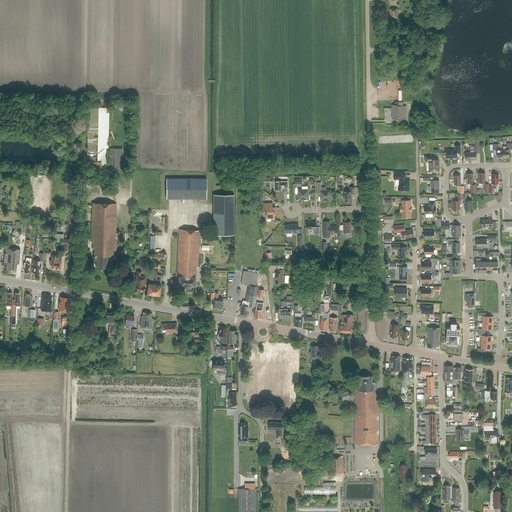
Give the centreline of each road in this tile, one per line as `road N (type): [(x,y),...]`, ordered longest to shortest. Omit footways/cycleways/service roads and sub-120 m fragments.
road 1 (unclassified): [(369,210),(366,0)]
road 2 (residential): [(414,352),(416,142)]
road 3 (residential): [(495,366),(501,284),(468,271),(467,218)]
road 4 (tertiary): [(241,321),(80,294)]
road 5 (unclassified): [(461,511),(461,485),(442,462),(439,357)]
road 6 (residential): [(241,321),(240,404),(261,426),(261,449)]
road 7 (residential): [(370,344),(369,210)]
road 8 (tertiary): [(370,344),(241,321)]
road 9 (unclassified): [(80,294),(83,165)]
road 10 (residential): [(504,165),(447,170),(446,214),(467,218)]
